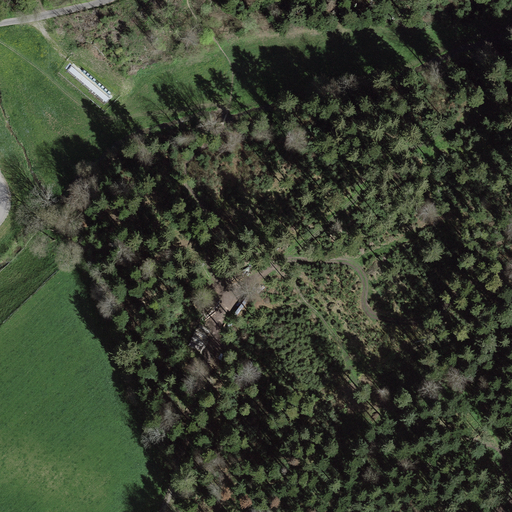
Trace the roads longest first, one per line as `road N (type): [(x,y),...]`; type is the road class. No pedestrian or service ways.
road 1 (track): [(268,257),(315,238),(458,124),(511,100)]
road 2 (track): [(169,511),(217,338),(268,257)]
